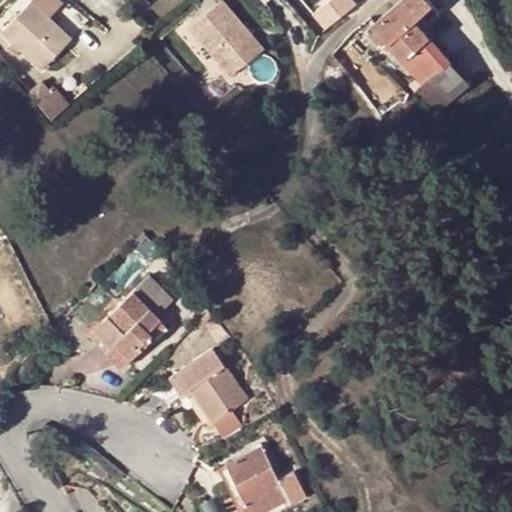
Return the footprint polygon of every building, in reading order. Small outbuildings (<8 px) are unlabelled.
[(31,0),(3,30),(43,67),(71,35),(31,0)] [(223,0),(219,0),(188,27),(230,75),(263,46),(223,0)] [(328,30),(359,3),(356,0),(331,0),(314,15),(328,30)] [(429,0),(400,0),(372,25),(412,73),(440,49),(414,18),(418,16),(425,23),(439,11),(429,0)] [(440,49),(412,73),(421,83),(449,60),(440,49)] [(449,60),(421,83),(417,88),(436,111),(469,83),(449,60)] [(40,90),(30,98),(49,121),(63,110),(50,94),(46,97),(40,90)] [(134,291),(90,333),(122,367),(155,335),(150,330),(161,320),(134,291)] [(166,325),(161,320),(150,330),(155,335),(166,325)] [(213,347),(175,373),(186,390),(189,387),(213,421),(248,397),(213,347)] [(262,444),(227,462),(246,500),(240,503),(244,511),(261,511),(286,500),(288,503),(307,493),(295,470),(280,477),(262,444)]
